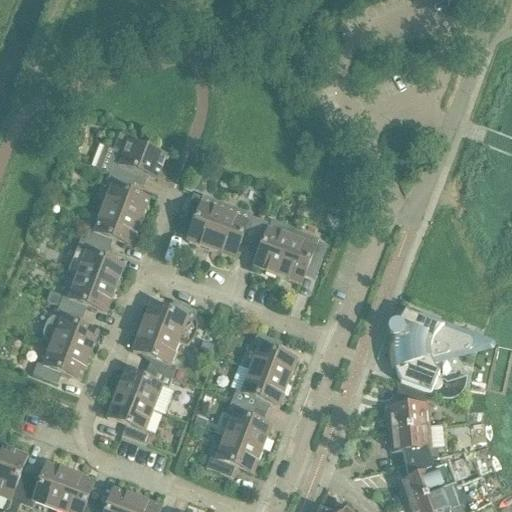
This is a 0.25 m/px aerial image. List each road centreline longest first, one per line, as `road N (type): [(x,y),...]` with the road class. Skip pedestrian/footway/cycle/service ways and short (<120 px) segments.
road 1 (unclassified): [(338,337),(386,213),(411,216),(489,5)]
road 2 (residential): [(338,337),(148,265)]
road 3 (residential): [(243,511),(98,461),(81,441),(81,419)]
road 4 (residential): [(81,419),(148,265)]
road 5 (unclassified): [(290,464),(338,337)]
road 6 (residential): [(148,265),(196,143)]
